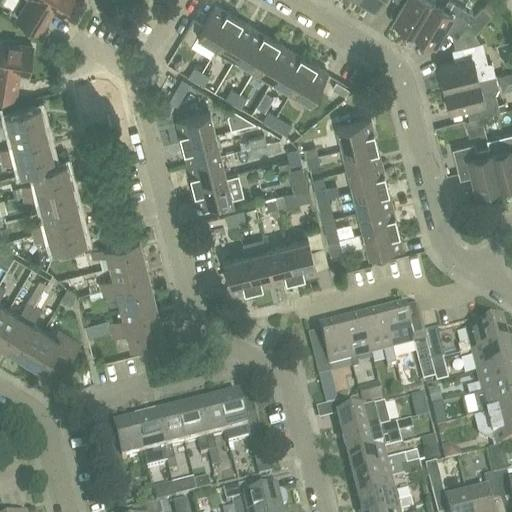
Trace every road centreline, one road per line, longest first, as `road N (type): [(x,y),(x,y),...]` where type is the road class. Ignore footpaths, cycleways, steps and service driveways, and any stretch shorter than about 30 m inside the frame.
road 1 (residential): [(322,511),(289,385),(193,312),(137,76)]
road 2 (residential): [(483,273),(442,240),(388,60),(285,0)]
road 3 (residential): [(483,273),(465,291),(433,298),(411,286),(322,308)]
